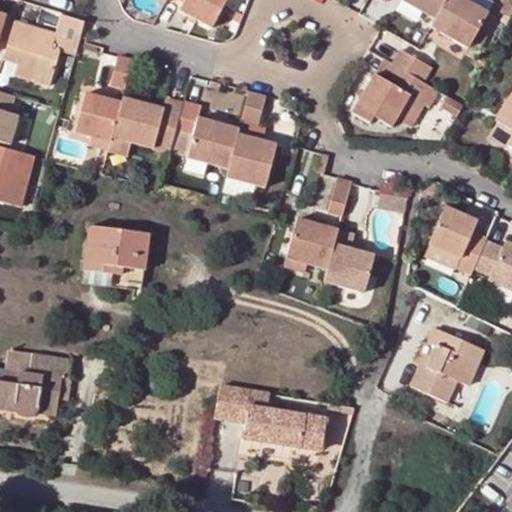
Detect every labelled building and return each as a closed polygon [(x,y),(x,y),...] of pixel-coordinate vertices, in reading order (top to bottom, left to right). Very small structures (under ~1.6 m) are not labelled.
[(224,0),(184,0),(182,5),(178,13),(208,30),(224,0)] [(406,0),(438,18),(448,0),(406,0)] [(448,0),(438,18),(431,30),(469,51),(490,16),(462,0),(448,0)] [(59,17),(56,29),(54,36),(10,22),(0,58),(0,60),(14,65),(12,76),(46,86),(55,53),(73,57),(77,44),(82,24),(59,17)] [(391,65),(422,83),(430,67),(400,50),(391,65)] [(112,58),(106,82),(120,86),(127,62),(112,58)] [(382,60),(374,75),(383,79),(391,65),(382,60)] [(401,123),(415,100),(425,84),(422,83),(391,65),(383,79),(374,75),(351,114),(371,124),(374,119),(390,127),(394,120),(401,123)] [(0,93),(0,144),(5,146),(14,116),(8,114),(12,98),(0,93)] [(261,98),(245,94),(237,124),(254,128),(261,98)] [(511,138),(507,147),(511,149),(511,94),(494,124),(511,134),(511,138)] [(81,96),(71,134),(88,138),(106,143),(115,105),(81,96)] [(441,110),(455,117),(456,116),(461,105),(448,97),(441,110)] [(171,135),(178,107),(161,102),(159,112),(117,100),(115,105),(106,143),(126,148),(165,158),(171,135)] [(422,103),(415,100),(401,123),(409,127),(422,103)] [(178,107),(171,135),(189,138),(192,120),(195,109),(179,105),(178,107)] [(31,121),(14,116),(5,146),(22,151),(31,121)] [(189,138),(184,160),(204,165),(225,170),(234,135),(235,130),(192,120),(189,138)] [(262,130),(254,128),(237,124),(235,130),(234,135),(259,141),(262,130)] [(252,186),(261,189),(272,144),(259,141),(234,135),(225,170),(223,178),(252,186)] [(103,152),(106,143),(88,138),(86,147),(103,152)] [(124,158),(126,148),(106,143),(103,152),(124,158)] [(0,203),(16,208),(29,156),(0,148),(0,203)] [(318,154),(313,172),(321,174),(326,157),(318,154)] [(201,178),(204,165),(184,160),(180,173),(201,178)] [(249,201),(252,186),(223,178),(219,193),(249,201)] [(327,212),(342,216),(352,183),(336,178),(327,212)] [(377,208),(404,213),(408,190),(383,183),(380,191),(377,208)] [(459,256),(454,266),(470,274),(472,269),(484,241),(485,238),(470,232),(475,221),(444,207),(428,242),(429,243),(459,256)] [(285,258),(305,263),(327,270),(338,231),(296,219),(285,258)] [(89,228),(83,284),(141,291),(148,236),(89,228)] [(363,293),(374,257),(361,253),(351,251),(352,245),(355,235),(338,231),(327,270),(324,282),(363,293)] [(511,244),(503,241),(500,248),(484,241),(472,269),(488,276),(486,280),(511,291),(511,244)] [(425,253),(454,266),(459,256),(429,243),(425,253)] [(352,245),(351,251),(361,253),(362,247),(352,245)] [(303,271),(305,263),(285,258),(283,265),(303,271)] [(412,394),(447,409),(457,385),(468,389),(483,354),(434,332),(427,347),(437,351),(427,372),(422,370),(412,394)] [(13,411),(13,412),(15,414),(17,416),(20,417),(23,418),(25,418),(28,418),(31,417),(33,415),(35,414),(56,417),(58,401),(62,376),(69,377),(71,361),(6,352),(4,371),(0,370),(0,404),(11,406),(12,409),(13,411)] [(62,376),(58,401),(65,402),(69,377),(62,376)] [(267,412),(270,396),(220,387),(214,419),(246,424),(243,439),(320,453),(326,422),(267,412)] [(12,409),(11,406),(0,404),(0,410),(13,412),(13,411),(12,409)]
